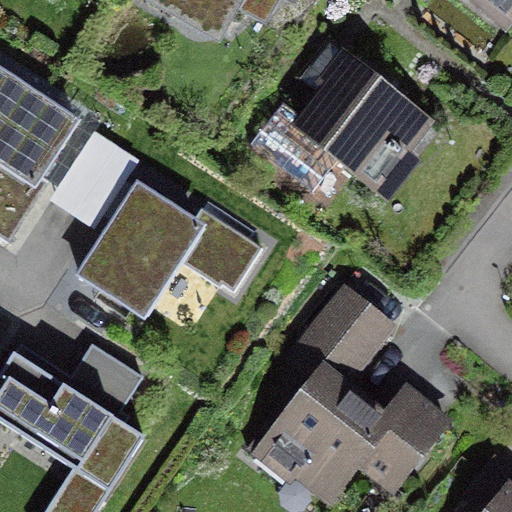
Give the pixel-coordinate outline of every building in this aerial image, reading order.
[(147,0),(208,37),(231,0),(235,0),(256,13),(264,0),(147,0)] [(511,0),(468,0),(496,21),(511,2),(511,0)] [(425,116),(354,61),(308,121),(281,100),(246,145),(310,195),(336,161),(369,187),(425,116)] [(28,167),(65,115),(0,68),(0,231),(0,232),(40,176),(28,167)] [(456,163),(491,188),(510,163),(475,137),(456,163)] [(438,187),(474,213),(491,188),(456,163),(438,187)] [(134,307),(173,249),(231,288),(262,243),(194,198),(184,214),(129,177),(71,264),(134,307)] [(420,212),(455,238),(474,213),(438,187),(420,212)] [(401,238),(437,263),(455,238),(420,212),(401,238)] [(393,326),(338,285),(283,359),(302,374),(241,455),(286,489),(293,480),(329,507),(356,472),(393,500),(452,421),(398,381),(377,409),(347,387),(393,326)] [(138,421),(13,337),(0,356),(0,400),(63,443),(18,510),(21,511),(76,511),(110,463),(138,421)] [(511,511),(511,472),(489,456),(458,497),(474,509),(471,511),(511,511)]
